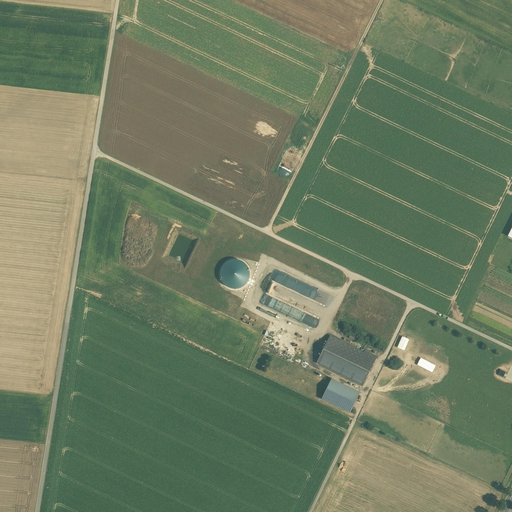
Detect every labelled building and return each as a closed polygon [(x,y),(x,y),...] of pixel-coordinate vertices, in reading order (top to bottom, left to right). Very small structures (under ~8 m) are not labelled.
[(219,269),(223,290),(250,285),(245,258),(222,262),(223,268),(219,269)] [(348,306),(343,316),(366,325),(370,314),(364,311),(363,313),(348,306)] [(364,353),(330,337),(317,363),(362,386),(377,357),(365,351),(364,353)] [(442,357),(437,369),(444,372),(449,360),(442,357)] [(357,397),(330,384),(323,399),(350,412),(357,397)] [(404,403),(407,395),(392,389),(389,396),(404,403)]
